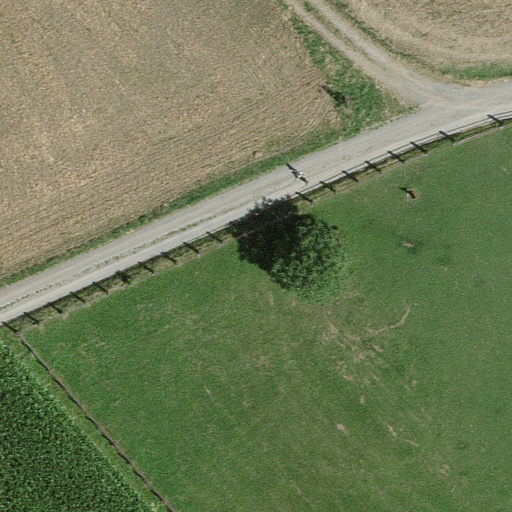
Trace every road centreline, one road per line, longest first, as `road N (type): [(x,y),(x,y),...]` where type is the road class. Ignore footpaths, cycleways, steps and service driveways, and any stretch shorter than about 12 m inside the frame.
road 1 (track): [(511,95),(457,111),(0,311)]
road 2 (track): [(457,111),(302,0)]
